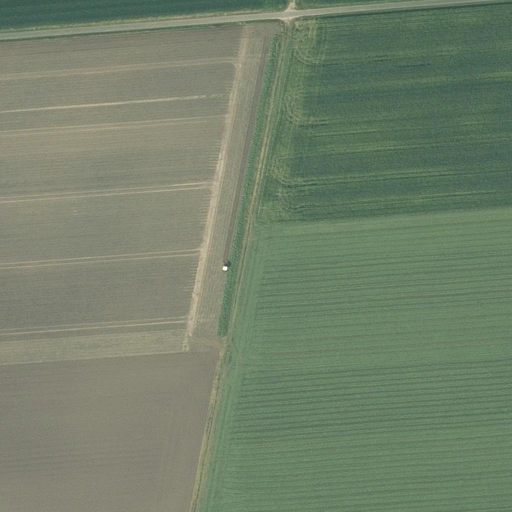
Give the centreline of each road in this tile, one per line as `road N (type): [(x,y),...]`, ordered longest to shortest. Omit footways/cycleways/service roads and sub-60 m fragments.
road 1 (track): [(293,0),(196,511)]
road 2 (unclassified): [(481,0),(0,37)]
